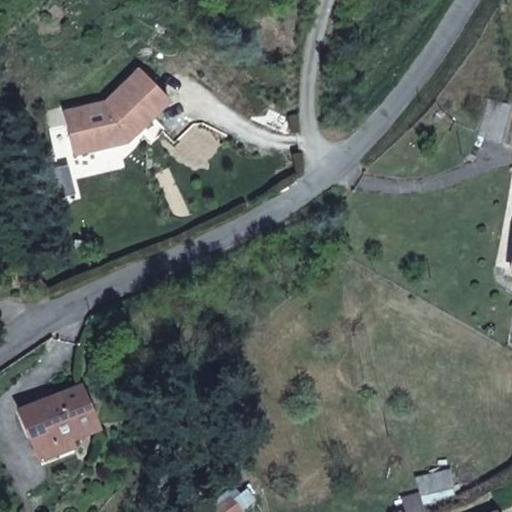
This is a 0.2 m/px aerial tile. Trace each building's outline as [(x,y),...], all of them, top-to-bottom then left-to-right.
[(65,112),(75,154),(110,146),(116,137),(135,134),(170,100),(140,68),(105,102),(65,112)] [(499,141),(510,105),(490,99),(479,135),(499,141)] [(95,426),(79,386),(20,410),(36,450),(68,437),(95,426)] [(39,458),(71,445),(68,437),(36,450),(39,458)] [(420,495),(454,483),(448,468),(415,480),(420,495)] [(423,511),(419,495),(403,500),(406,511),(423,511)] [(236,511),(240,509),(230,498),(213,511),(236,511)]
